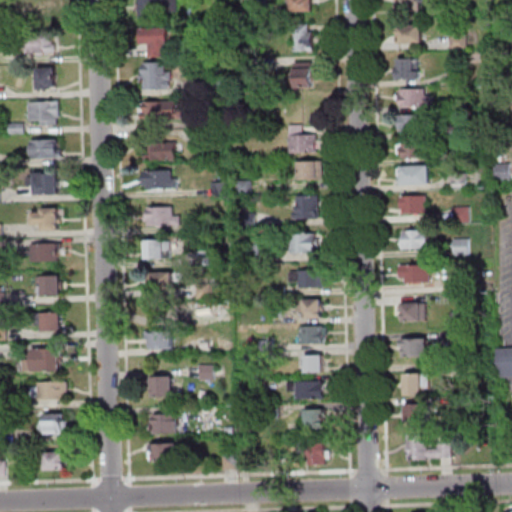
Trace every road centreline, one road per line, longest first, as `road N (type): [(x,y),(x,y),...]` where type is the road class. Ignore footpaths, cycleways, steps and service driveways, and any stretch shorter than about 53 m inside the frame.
road 1 (residential): [(511,484),(0,501)]
road 2 (residential): [(112,511),(99,0)]
road 3 (residential): [(358,0),(370,511)]
